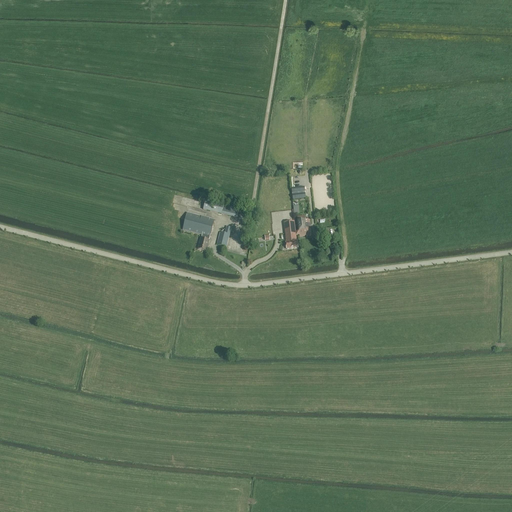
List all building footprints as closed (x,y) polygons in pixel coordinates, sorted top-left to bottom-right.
[(237,217),(239,208),(206,200),(203,209),(237,217)] [(210,237),(215,219),(187,212),(182,230),(202,235),(201,238),(198,249),(207,251),(209,240),(210,237)] [(296,232),(296,235),(299,234),(300,237),(311,235),(309,219),(304,220),(303,216),(297,217),(298,221),(297,221),(299,232),(296,232)] [(296,235),(296,232),(294,221),(284,223),(287,249),(298,247),(296,235)] [(227,247),(231,227),(227,226),(225,233),(220,232),(217,244),(227,247)]
